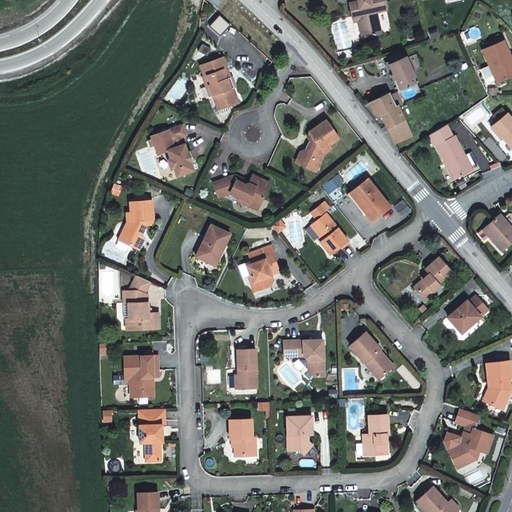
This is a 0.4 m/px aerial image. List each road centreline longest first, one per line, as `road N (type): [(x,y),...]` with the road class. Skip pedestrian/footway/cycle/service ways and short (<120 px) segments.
road 1 (residential): [(355,274),(305,308),(253,315),(194,302),(180,337),(188,473),(212,485),(400,476),(416,442),(430,371),(380,311)]
road 2 (tertiary): [(301,51),(440,216)]
road 3 (trunk): [(0,69),(58,43),(99,0)]
